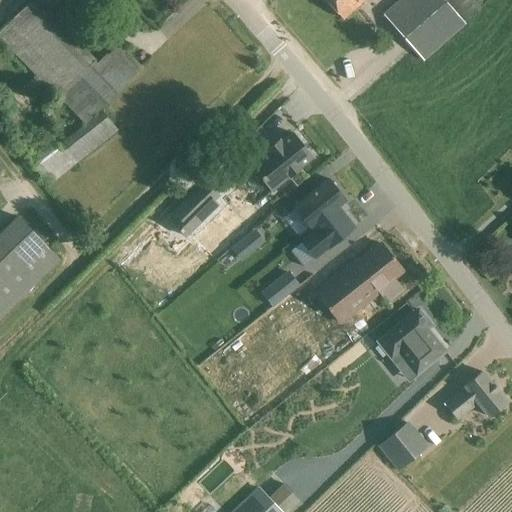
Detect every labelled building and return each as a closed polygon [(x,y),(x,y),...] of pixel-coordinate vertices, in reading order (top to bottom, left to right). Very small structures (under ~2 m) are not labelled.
[(98,61),(37,0),(31,0),(0,29),(0,38),(84,124),(142,67),(119,43),(108,54),(106,53),(98,61)] [(327,0),(343,18),(363,0),(327,0)] [(481,6),(475,0),(399,0),(383,15),(421,59),(481,6)] [(58,145),(44,128),(19,149),(48,185),(117,130),(102,111),(58,145)] [(272,190),(312,158),(291,132),(281,141),(280,139),(266,150),(267,152),(251,165),(272,190)] [(328,179),(293,207),(311,228),(312,227),(314,230),(301,241),(315,258),(328,247),(328,248),(354,227),(344,214),(342,215),(336,208),(345,200),(328,179)] [(205,181),(172,212),(176,216),(171,222),(185,236),(217,205),(213,201),(219,195),(210,186),(205,181)] [(228,240),(255,216),(248,208),(221,233),(228,240)] [(17,217),(0,233),(0,317),(59,260),(17,217)] [(252,228),(230,246),(239,258),(262,240),(252,228)] [(210,258),(226,246),(215,231),(199,243),(210,258)] [(315,292),(308,297),(319,312),(327,306),(340,323),(378,293),(379,294),(395,281),(392,278),(402,270),(381,244),(356,264),(353,261),(315,292)] [(288,272),(263,292),(273,305),(298,285),(288,272)] [(414,312),(378,341),(389,355),(396,349),(416,373),(445,350),(427,328),(431,325),(418,309),(414,312)] [(482,371),(464,386),(465,387),(444,404),(457,419),(478,403),(489,416),(507,402),(482,371)] [(424,444),(407,423),(379,445),(396,467),(424,444)] [(281,511),(267,496),(250,511),(281,511)]
